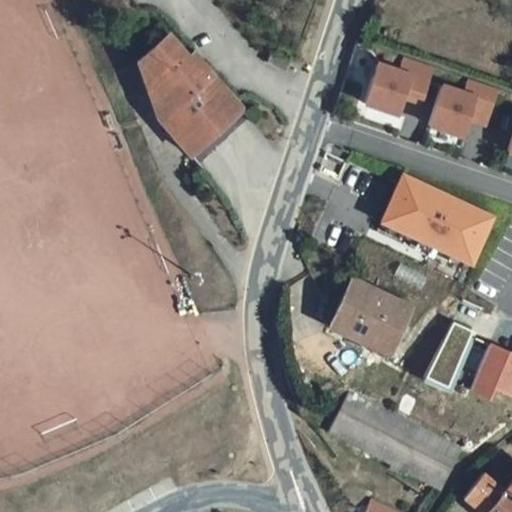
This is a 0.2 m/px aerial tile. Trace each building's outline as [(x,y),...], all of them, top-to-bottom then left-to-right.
[(194,159),(245,116),(210,72),(204,75),(173,39),(144,60),(161,122),(194,159)] [(421,101),(433,66),(403,56),(400,67),(377,61),(362,104),(398,116),(404,94),(421,101)] [(144,126),(161,122),(144,60),(127,65),(144,126)] [(485,125),(499,89),(468,78),(464,89),(441,84),(426,128),(461,139),(466,120),(485,125)] [(472,265),(494,216),(401,172),(378,223),(472,265)] [(351,279),(329,326),(367,344),(365,349),(385,359),(390,348),(409,307),(351,279)] [(511,352),(489,342),(487,345),(468,336),(471,331),(451,321),(420,380),(447,393),(449,390),(464,395),(467,391),(486,400),(491,390),(508,397),(511,386),(511,352)] [(439,489),(461,449),(348,390),(327,431),(328,432),(439,489)] [(418,398),(405,392),(397,409),(409,415),(418,398)] [(481,475),(461,498),(478,511),(511,511),(511,478),(502,491),(481,475)] [(394,511),(370,500),(364,511),(394,511)]
